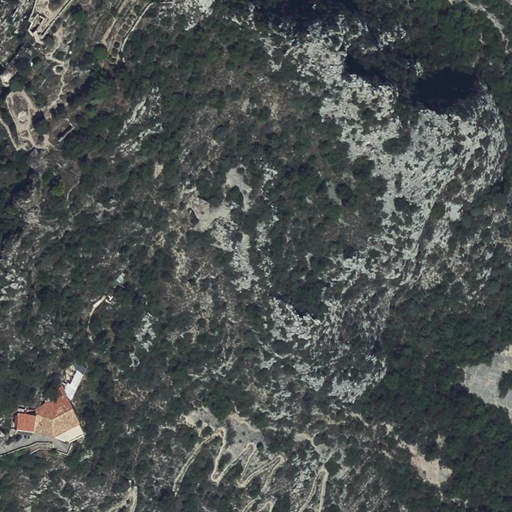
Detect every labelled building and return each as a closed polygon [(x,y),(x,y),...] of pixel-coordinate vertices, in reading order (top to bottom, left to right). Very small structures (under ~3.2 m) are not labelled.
[(29,0),(33,1),(23,35),(35,37),(40,39),(70,0),(29,0)] [(37,145),(32,150),(36,157),(42,150),(37,145)] [(218,212),(203,185),(186,200),(201,225),(218,212)] [(29,431),(30,432),(56,436),(79,416),(59,390),(36,415),(20,417),(20,431),(29,431)] [(79,416),(56,436),(71,438),(86,425),(79,416)]
